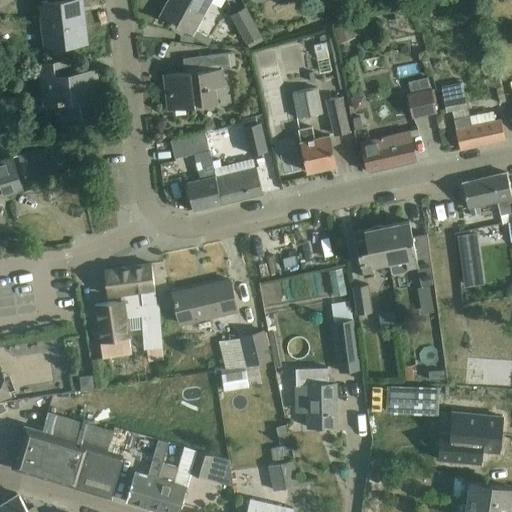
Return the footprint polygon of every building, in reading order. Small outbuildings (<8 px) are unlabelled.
[(74,0),(41,4),(43,24),(46,48),(86,43),(83,23),(79,24),(75,0),(74,0)] [(169,0),(161,16),(192,33),(210,2),(220,7),(224,0),(169,0)] [(247,43),(261,35),(246,7),(232,15),(247,43)] [(354,36),(348,23),(334,28),(340,42),(354,36)] [(345,88),(332,27),(326,28),(339,89),(345,88)] [(191,37),(208,46),(211,40),(194,30),(191,37)] [(326,43),(314,45),(315,53),(327,50),(326,43)] [(172,95),(174,109),(218,104),(216,87),(225,86),(223,71),(232,70),(230,53),(196,57),(198,72),(163,76),(166,95),(172,95)] [(67,61),(40,65),(44,101),(58,99),(58,102),(64,101),(67,122),(63,122),(63,124),(103,119),(97,71),(69,74),(67,61)] [(446,112),(452,111),(467,108),(462,85),(441,89),(446,112)] [(435,111),(429,88),(406,94),(412,117),(435,111)] [(323,114),(318,89),(292,94),(298,119),(323,114)] [(327,101),(334,135),(350,131),(342,97),(327,101)] [(469,117),(454,120),(456,130),(460,150),(506,140),(501,120),(501,118),(495,120),(493,112),(470,116),(469,117)] [(360,117),(353,119),(355,129),(362,128),(360,117)] [(261,120),(249,123),(255,151),(267,148),(261,120)] [(336,166),(332,146),(329,135),(314,139),(312,126),(298,129),(308,172),(336,166)] [(416,161),(412,142),(409,130),(381,137),(382,142),(378,143),(377,139),(361,143),(364,152),(368,172),(416,161)] [(206,133),(172,141),(176,159),(210,150),(209,147),(206,133)] [(40,148),(18,155),(28,188),(49,181),(47,174),(67,168),(60,144),(40,149),(40,148)] [(222,204),(214,169),(210,153),(201,155),(204,164),(205,170),(200,171),(202,178),(186,182),(193,211),(222,204)] [(0,229),(6,227),(0,208),(0,196),(22,189),(12,157),(0,161),(0,229)] [(214,169),(222,204),(263,194),(256,167),(255,167),(253,159),(221,167),(214,169)] [(511,221),(511,196),(507,173),(462,183),(468,209),(478,207),(497,202),(502,224),(511,222),(511,221)] [(478,207),(468,209),(470,216),(480,213),(478,207)] [(409,221),(382,226),(389,264),(391,273),(394,274),(405,272),(407,270),(417,268),(421,286),(434,284),(431,265),(433,265),(427,234),(412,237),(409,221)] [(389,264),(382,226),(354,232),(364,279),(373,277),(372,268),(389,264)] [(476,235),(462,237),(465,261),(479,259),(476,235)] [(108,296),(121,294),(155,289),(151,264),(104,270),(108,296)] [(237,311),(234,300),(230,280),(173,294),(180,324),(237,311)] [(356,316),(359,315),(372,313),(368,286),(352,289),(356,316)] [(429,287),(417,289),(420,301),(431,299),(429,287)] [(143,332),(143,338),(145,337),(148,362),(164,360),(159,305),(157,305),(155,289),(121,294),(122,301),(95,305),(103,358),(105,358),(133,353),(130,333),(143,332)] [(333,312),(334,322),(333,322),(340,374),(361,371),(353,319),(351,309),(333,312)] [(397,323),(395,310),(385,311),(388,324),(397,323)] [(271,360),(265,330),(240,336),(241,338),(220,341),(225,368),(248,366),(271,360)] [(103,358),(92,359),(95,386),(109,384),(105,358),(103,358)] [(414,378),(414,372),(413,366),(405,367),(407,378),(414,378)] [(337,427),(337,407),(336,383),(328,383),(328,367),(296,368),(296,385),(306,385),(307,427),(337,427)] [(246,371),(222,375),(224,391),(248,387),(246,371)] [(444,371),(429,372),(430,380),(437,379),(444,379),(445,379),(444,371)] [(0,374),(0,399),(11,395),(2,373),(0,374)] [(93,387),(92,376),(80,377),(82,388),(93,387)] [(437,389),(390,387),(389,411),(437,412),(437,389)] [(108,451),(114,432),(48,412),(42,431),(108,451)] [(502,454),(503,420),(453,418),(453,441),(437,440),(436,462),(486,463),(486,454),(502,454)] [(278,442),(288,441),(285,423),(275,425),(278,442)] [(111,498),(116,482),(124,456),(123,456),(108,451),(42,431),(25,426),(12,468),(111,498)] [(148,451),(152,437),(117,428),(113,442),(148,451)] [(149,508),(163,463),(169,442),(159,439),(150,467),(156,469),(154,477),(134,471),(126,502),(149,508)] [(269,446),(270,458),(289,455),(288,444),(269,446)] [(163,463),(149,508),(161,511),(179,511),(190,474),(206,478),(213,455),(185,447),(179,467),(163,463)] [(299,486),(293,460),(274,465),(267,467),(274,492),(299,486)] [(511,488),(467,482),(462,511),(509,511),(511,493),(511,488)] [(37,511),(34,506),(28,510),(18,495),(0,505),(0,511),(37,511)] [(293,511),(294,509),(251,499),(247,511),(293,511)]
